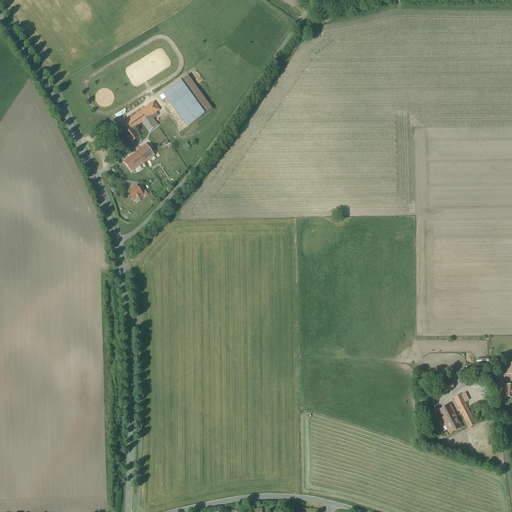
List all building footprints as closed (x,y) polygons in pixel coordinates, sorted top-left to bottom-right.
[(164,93),(188,127),(212,110),(188,76),(164,93)] [(159,110),(153,102),(119,127),(130,143),(139,137),(134,129),(143,122),(150,131),(158,126),(151,116),(159,110)] [(117,141),(112,144),(119,155),(124,151),(117,141)] [(154,156),(146,145),(135,153),(136,153),(124,162),(131,172),(135,169),(139,166),(154,156)] [(138,188),(137,187),(129,193),(135,201),(143,195),(142,194),(138,188)] [(426,376),(419,375),(417,395),(424,396),(426,376)] [(511,386),(503,386),(502,398),(511,398),(511,386)] [(464,393),(452,400),(467,429),(476,425),(464,403),(468,401),(464,393)] [(449,404),(435,411),(447,435),(460,428),(449,404)]
